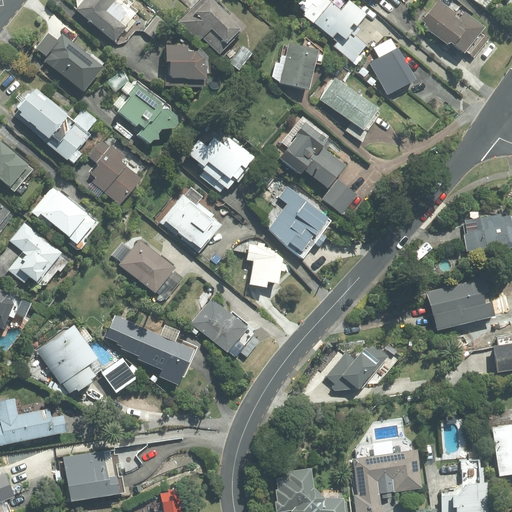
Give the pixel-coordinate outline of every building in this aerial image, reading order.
[(139,11),(126,0),(82,0),(84,1),(76,10),(114,41),(139,11)] [(241,29),(211,0),(197,0),(175,23),(194,42),(196,39),(214,56),(241,29)] [(359,17),(341,3),(336,10),(323,0),(320,0),(313,9),(309,6),(300,18),(331,44),(329,47),(349,64),(363,47),(350,36),(354,31),(350,28),(359,17)] [(452,15),(435,1),(418,21),(422,25),(420,27),(441,45),(443,44),(457,56),(479,29),(460,13),(453,21),(450,17),(452,15)] [(168,20),(159,12),(144,30),(153,38),(168,20)] [(45,61),(84,90),(103,66),(63,35),(59,41),(49,33),(38,47),(49,55),(45,61)] [(308,90),(318,51),(289,44),(280,84),(308,90)] [(254,54),(243,45),(230,63),(241,71),(254,54)] [(185,47),(164,46),(163,65),(165,65),(164,87),(203,88),(205,52),(185,51),(185,47)] [(392,49),(366,64),(384,96),(410,81),(392,49)] [(376,109),(333,78),(317,100),(360,131),(376,109)] [(167,117),(132,86),(110,110),(145,142),(167,117)] [(91,135),(39,89),(34,94),(32,92),(16,109),(19,111),(16,114),(73,165),(82,154),(78,150),(91,135)] [(320,141),(299,125),(273,159),(294,175),(297,171),(324,191),(342,167),(316,147),(320,141)] [(126,155),(107,139),(93,156),(99,162),(90,172),(96,178),(94,181),(121,204),(143,177),(122,159),(126,155)] [(193,142),(181,156),(206,176),(202,181),(218,194),(229,182),(232,185),(245,170),(240,166),(246,159),(224,140),(218,147),(209,139),(201,149),(193,142)] [(22,163),(0,144),(0,183),(3,186),(22,163)] [(337,216),(353,196),(334,181),(318,201),(337,216)] [(95,224),(50,187),(31,209),(69,241),(65,245),(73,251),(95,224)] [(328,220),(284,188),(276,199),(284,205),(265,230),(283,243),(281,246),(298,259),(310,244),(314,248),(321,238),(316,235),(328,220)] [(180,197),(158,222),(193,252),(215,227),(205,219),(207,216),(195,205),(192,208),(180,197)] [(474,218),(465,219),(467,232),(463,233),(465,251),(483,248),(482,244),(495,242),(497,257),(511,255),(506,213),(488,216),(487,211),(473,213),(474,218)] [(58,253),(23,224),(8,241),(21,252),(5,269),(20,282),(24,276),(32,283),(58,253)] [(169,267),(136,240),(116,265),(149,292),(155,285),(165,292),(177,277),(168,270),(169,267)] [(248,262),(243,286),(260,290),(261,284),(272,286),(275,272),(279,272),(280,266),(276,265),(277,261),(267,250),(261,248),(262,245),(254,244),(254,247),(246,245),(242,261),(248,262)] [(421,290),(431,330),(489,316),(485,302),(479,303),(477,293),(482,292),(478,276),(421,290)] [(26,305),(13,298),(14,298),(0,291),(0,325),(7,311),(20,317),(26,305)] [(240,327),(207,299),(187,322),(220,351),(240,327)] [(188,351),(111,315),(101,337),(118,344),(116,348),(135,356),(134,359),(156,369),(153,376),(173,385),(188,351)] [(88,359),(66,325),(32,348),(63,395),(89,378),(80,364),(88,359)] [(494,344),(487,345),(491,373),(511,369),(511,334),(493,338),(494,344)] [(355,385),(359,388),(384,357),(373,348),(369,353),(361,348),(357,354),(354,352),(350,358),(342,352),(323,376),(331,383),(327,388),(331,391),(351,390),(355,385)] [(117,360),(98,374),(112,392),(130,378),(117,360)] [(0,444),(61,432),(58,416),(47,418),(45,409),(14,416),(11,398),(0,399),(0,444)] [(414,407),(403,409),(405,425),(417,424),(414,407)] [(511,423),(486,427),(493,476),(511,473),(511,423)] [(412,449),(347,459),(352,494),(349,495),(351,511),(378,511),(377,498),(418,493),(412,449)] [(58,458),(65,501),(114,494),(111,476),(104,477),(100,451),(58,458)] [(303,467),(278,471),(279,478),(270,479),(271,489),(267,490),(270,511),(280,511),(284,511),(339,511),(337,498),(317,498),(306,487),(303,467)] [(0,511),(7,511),(2,499),(10,496),(1,473),(0,473),(0,511)] [(484,511),(482,483),(451,485),(452,490),(447,491),(447,495),(436,496),(436,511),(484,511)] [(173,511),(171,492),(154,494),(156,511),(173,511)]
